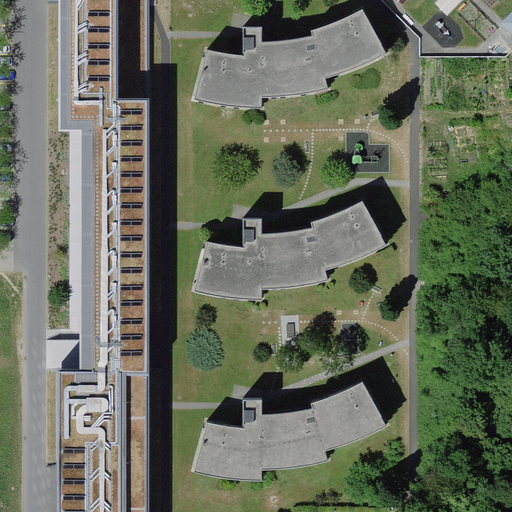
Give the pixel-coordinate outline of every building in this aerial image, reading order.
[(148,511),(149,97),(118,97),(117,0),(58,0),(58,130),(80,130),(80,300),(70,300),(70,340),(80,340),(80,367),(57,367),(57,510),(56,511),(55,511),(148,511)] [(220,48),(207,45),(194,97),(220,102),(244,104),(264,105),(264,95),(287,95),(309,92),(329,85),(328,75),(354,66),(374,58),(387,51),(362,5),(350,12),(336,18),(311,26),(313,31),(292,36),(275,38),(262,38),(262,23),(243,22),(243,51),(232,50),(220,48)] [(511,12),(502,21),(511,32),(511,12)] [(220,241),(207,238),(194,290),(220,295),(243,297),(264,298),(264,288),(287,288),(308,284),(329,278),(328,268),(354,259),(374,251),(387,243),(362,198),(350,204),(336,211),(311,219),(313,224),(292,229),(275,231),(262,231),(262,215),(243,215),(243,243),(232,243),(220,241)] [(228,423),(208,419),(195,468),(217,473),(238,477),(262,477),(263,466),(285,465),(310,462),(328,457),(327,447),(348,440),(367,432),(387,425),(361,378),(346,387),(332,393),(312,400),(313,404),(298,408),(282,410),(262,410),(261,397),(244,396),(243,424),(228,423)]
